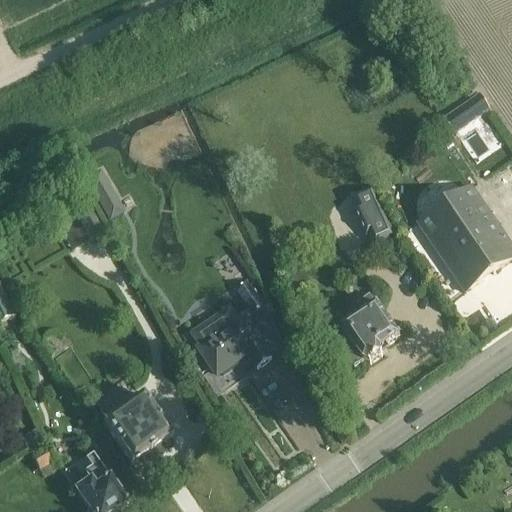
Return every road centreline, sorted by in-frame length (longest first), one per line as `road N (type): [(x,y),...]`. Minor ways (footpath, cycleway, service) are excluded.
road 1 (tertiary): [(511,355),(285,511)]
road 2 (track): [(169,0),(0,78)]
